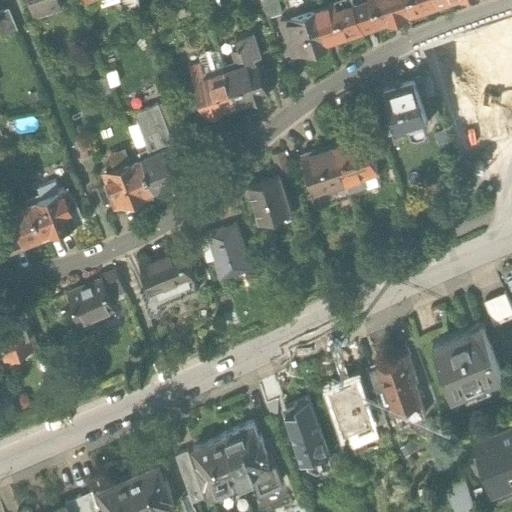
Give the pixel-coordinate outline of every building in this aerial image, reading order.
[(31,0),(37,15),(65,6),(63,0),(31,0)] [(260,0),(261,2),(266,17),(282,11),(278,0),(260,0)] [(361,30),(350,0),(332,0),(314,6),(326,42),(361,30)] [(398,18),(391,0),(350,0),(361,30),(398,18)] [(434,5),(432,0),(391,0),(398,18),(434,5)] [(8,6),(0,8),(0,29),(1,33),(18,28),(8,6)] [(314,6),(278,18),(289,54),(326,42),(314,6)] [(141,22),(146,36),(157,32),(152,18),(141,22)] [(227,40),(235,64),(253,58),(258,56),(250,33),(227,40)] [(511,34),(467,45),(477,88),(511,79),(511,34)] [(235,64),(226,67),(237,101),(264,92),(253,58),(235,64)] [(447,88),(441,65),(439,60),(426,64),(433,91),(447,88)] [(194,65),(198,77),(210,111),(237,101),(225,67),(209,73),(205,61),(194,65)] [(454,61),(441,65),(447,88),(460,84),(454,61)] [(414,76),(384,85),(388,97),(395,120),(408,116),(411,126),(417,129),(425,126),(428,120),(425,110),(414,76)] [(40,89),(31,92),(34,101),(43,98),(40,89)] [(381,125),(395,120),(388,97),(373,102),(381,125)] [(350,98),(336,103),(341,117),(355,112),(350,98)] [(139,155),(153,188),(186,176),(158,102),(135,111),(149,149),(139,155)] [(183,107),(173,111),(181,131),(191,127),(183,107)] [(489,120),(466,143),(487,164),(510,141),(489,120)] [(365,125),(333,136),(348,182),(366,176),(363,167),(377,162),(365,125)] [(333,136),(301,147),(313,182),(309,184),(315,202),(350,189),(348,182),(333,136)] [(283,145),(272,149),(279,168),(289,164),(283,145)] [(153,188),(139,155),(101,170),(115,204),(153,188)] [(289,164),(279,168),(281,174),(291,170),(289,164)] [(279,168),(249,178),(261,214),(291,203),(281,174),(279,168)] [(71,184),(32,201),(48,236),(87,220),(71,184)] [(48,236),(32,201),(0,214),(0,219),(14,251),(48,236)] [(235,219),(207,228),(215,252),(221,269),(249,260),(235,219)] [(215,252),(207,228),(199,231),(207,255),(215,252)] [(159,301),(199,285),(187,256),(194,253),(188,238),(181,241),(180,240),(139,256),(151,286),(158,302),(159,301)] [(101,272),(102,272),(111,292),(125,286),(115,265),(101,271),(101,272)] [(101,272),(67,286),(79,316),(83,314),(85,315),(87,316),(89,316),(91,316),(93,315),(95,313),(96,312),(96,309),(115,301),(111,292),(102,272),(101,272)] [(151,286),(140,290),(149,312),(161,307),(159,301),(158,302),(151,286)] [(504,294),(484,302),(491,321),(511,313),(504,294)] [(0,314),(0,331),(6,347),(36,334),(24,305),(0,314)] [(483,323),(430,343),(450,393),(502,372),(483,323)] [(403,356),(374,367),(382,387),(391,412),(420,401),(403,356)] [(374,367),(367,370),(374,390),(382,387),(374,367)] [(356,374),(327,385),(344,429),(373,419),(366,401),(356,374)] [(312,397),(279,410),(296,456),(308,452),(312,464),(334,455),(312,397)] [(382,416),(376,397),(366,401),(373,419),(382,416)] [(258,414),(226,426),(242,469),(274,456),(258,414)] [(511,425),(475,440),(496,492),(511,485),(511,425)] [(226,426),(195,439),(200,451),(194,453),(189,441),(177,446),(194,488),(206,483),(200,469),(206,467),(212,481),(242,469),(226,426)] [(407,439),(398,445),(404,454),(413,448),(407,439)] [(163,453),(131,465),(147,508),(179,495),(163,453)] [(131,465),(100,478),(105,490),(99,492),(94,480),(82,485),(91,508),(109,501),(113,511),(136,511),(147,508),(131,465)] [(81,511),(74,492),(25,511),(24,511),(81,511)]
